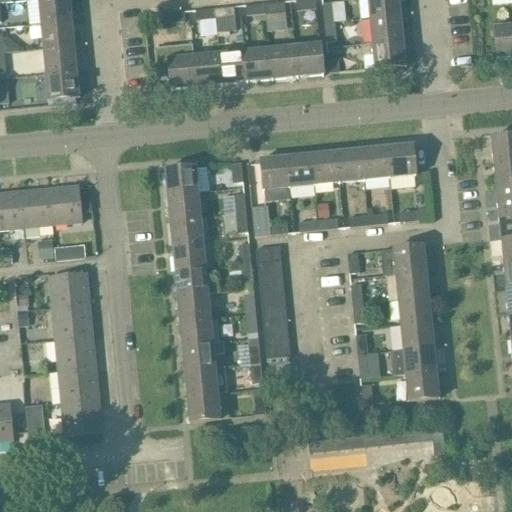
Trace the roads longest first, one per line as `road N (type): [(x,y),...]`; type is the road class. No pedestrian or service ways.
road 1 (residential): [(110,139),(434,106)]
road 2 (residential): [(130,463),(103,140)]
road 3 (residential): [(110,139),(99,8)]
